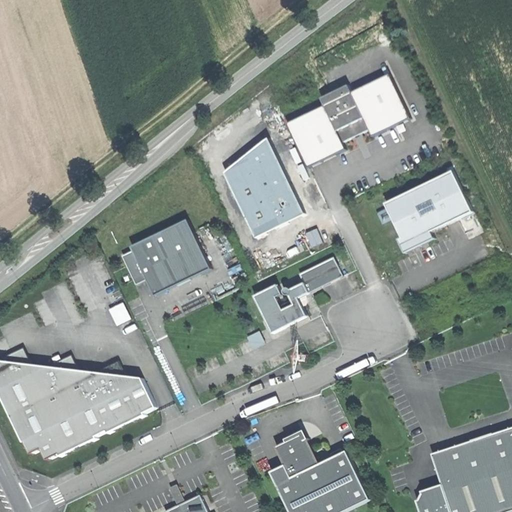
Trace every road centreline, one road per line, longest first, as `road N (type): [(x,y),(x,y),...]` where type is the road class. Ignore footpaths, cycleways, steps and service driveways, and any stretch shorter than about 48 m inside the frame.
road 1 (secondary): [(341,0),(0,278)]
road 2 (residential): [(26,511),(361,353)]
road 3 (track): [(397,0),(511,237)]
road 4 (unknown): [(374,303),(349,225),(346,184),(352,169),(419,124)]
